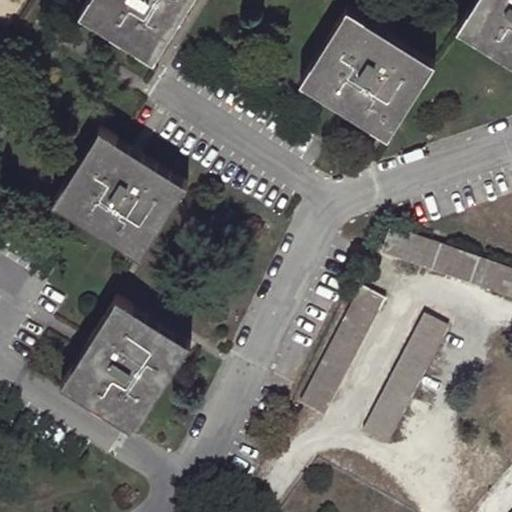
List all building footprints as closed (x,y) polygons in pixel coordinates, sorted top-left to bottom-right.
[(85,0),(77,13),(152,62),(191,0),(85,0)] [(511,0),(470,0),(453,26),(511,65),(511,0)] [(385,138),(434,61),(345,5),(296,82),(385,138)] [(50,203),(135,256),(174,175),(98,127),(50,203)] [(174,175),(135,256),(139,259),(187,184),(174,175)] [(395,255),(403,232),(389,227),(381,251),(395,255)] [(416,236),(403,232),(395,255),(408,260),(416,236)] [(428,240),(416,236),(408,260),(421,264),(428,240)] [(441,244),(428,240),(421,264),(433,268),(441,244)] [(455,248),(441,244),(433,268),(447,273),(455,248)] [(469,253),(455,248),(447,273),(461,277),(469,253)] [(482,257),(469,253),(461,277),(474,281),(482,257)] [(494,260),(482,257),(474,281),(486,285),(494,260)] [(507,265),(494,260),(486,285),(499,289),(507,265)] [(511,285),(511,266),(507,265),(499,289),(510,292),(511,285)] [(359,285),(310,383),(336,394),(383,297),(359,285)] [(192,339),(118,292),(61,382),(135,429),(192,339)] [(424,311),(374,411),(399,422),(449,325),(424,311)] [(336,394),(310,383),(299,404),(325,417),(336,394)] [(399,422),(374,411),(364,430),(389,443),(399,422)]
